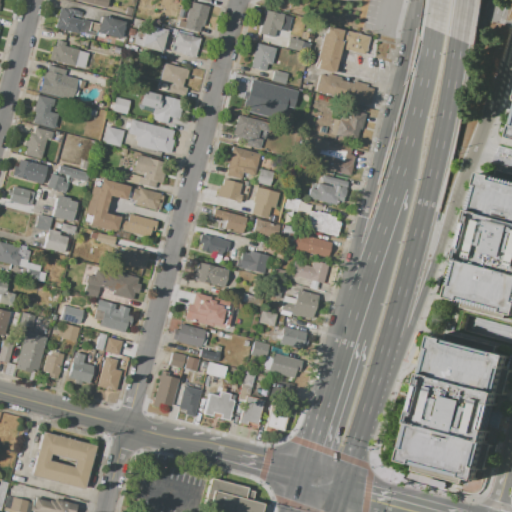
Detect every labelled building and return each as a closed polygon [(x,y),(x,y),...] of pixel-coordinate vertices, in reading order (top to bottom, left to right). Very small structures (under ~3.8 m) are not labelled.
[(73,0),(107,0),(105,9),(73,0)] [(208,7),(201,34),(182,29),(189,2),(208,7)] [(59,9),(64,10),(64,8),(80,12),(79,17),(71,14),(70,18),(81,21),(77,34),(54,28),(59,9)] [(258,34),(264,11),(282,15),(278,30),(274,29),(273,36),(272,38),(258,34)] [(100,16),(124,22),(119,39),(95,32),(100,16)] [(138,24),(166,31),(160,53),(132,46),(138,24)] [(316,69),(318,61),(315,60),(322,34),(325,34),(327,27),(341,31),(338,41),(341,42),(332,73),(316,69)] [(128,28),(135,30),(133,38),(126,36),(128,28)] [(364,55),(341,49),(344,39),(341,38),(343,30),(369,37),(364,55)] [(175,32),(199,38),(194,57),(174,51),(175,46),(172,45),(175,32)] [(288,38),(301,41),(299,52),(285,48),(288,38)] [(48,59),(52,45),(54,46),(56,40),(64,42),(63,46),(88,53),(83,68),(48,59)] [(256,43),(274,48),(270,65),(266,64),(264,71),(249,67),(256,43)] [(163,64),(188,70),(185,79),(183,79),(181,87),(186,88),(184,96),(167,92),(168,86),(172,87),(172,84),(158,80),(163,64)] [(39,90),(44,71),(45,71),(47,65),(65,70),(64,75),(76,78),(71,99),(39,90)] [(272,71),(287,74),(284,85),(270,81),(272,71)] [(315,91),(314,91),(318,75),(325,77),(326,75),(326,74),(338,77),(337,80),(355,85),(356,82),(366,84),(365,87),(372,89),(368,106),(315,91)] [(83,81),(81,90),(78,89),(76,97),(72,96),(76,80),(83,81)] [(248,82),(269,88),(265,103),(256,100),(255,105),(257,106),(255,113),(239,108),(243,94),(245,94),(248,82)] [(298,109),(277,104),(281,88),(302,93),(298,109)] [(141,91),(180,101),(175,121),(167,119),(166,124),(149,119),(152,108),(138,104),(141,91)] [(37,95),(52,99),(49,112),(57,114),(53,129),(31,123),(34,111),(33,111),(37,95)] [(116,98),(130,102),(126,116),(112,112),(116,98)] [(96,110),(94,117),(87,115),(89,108),(96,110)] [(358,141),(337,136),(340,122),(346,124),(349,111),(365,115),(358,141)] [(238,115),(260,121),(256,136),(245,133),(244,135),(253,138),(251,147),(234,143),(235,138),(233,137),(238,115)] [(130,119),(173,131),(171,140),(173,140),(169,154),(155,150),(155,152),(134,146),(137,136),(126,134),(130,119)] [(24,154),(31,126),(52,132),(49,141),(45,140),(41,158),(24,154)] [(106,128),(124,132),(119,148),(102,143),(106,128)] [(349,176),(320,168),(322,160),(310,157),(312,148),(306,146),(308,136),(350,148),(348,155),(354,156),(349,176)] [(231,147),(259,155),(253,175),(242,172),(240,179),(224,174),(227,163),(224,163),(227,152),(230,153),(231,147)] [(135,155),(135,154),(149,158),(149,159),(163,163),(161,172),(164,173),(161,184),(156,182),(155,182),(154,189),(125,182),(127,174),(143,178),(144,173),(131,170),(135,155)] [(41,184),(10,176),(12,167),(16,168),(18,160),(45,167),(41,184)] [(82,160),(88,162),(85,171),(79,169),(82,160)] [(58,166),(87,173),(84,181),(56,174),(58,166)] [(258,169),(272,173),(268,186),(254,183),(258,169)] [(511,179),(483,172),(449,298),(511,315),(511,179)] [(50,174),(62,178),(61,182),(67,184),(65,191),(64,193),(58,191),(58,192),(45,189),(50,174)] [(312,199),(316,183),(331,187),(331,185),(320,182),(322,174),(348,181),(342,203),(339,202),(338,206),(312,199)] [(100,179),(128,186),(124,201),(108,197),(104,213),(118,217),(114,232),(88,225),(90,215),(85,213),(92,186),(98,188),(100,179)] [(222,180),(240,185),(236,201),(244,204),(242,211),(226,207),(228,200),(218,197),(215,196),(218,186),(220,187),(222,180)] [(12,186),(29,191),(24,207),(7,203),(12,186)] [(132,189),(136,190),(137,188),(159,194),(158,196),(162,196),(159,208),(155,207),(154,211),(133,205),(134,202),(129,200),(132,189)] [(248,215),(270,219),(275,192),(254,188),(248,215)] [(304,189),(313,192),(311,200),(302,198),(304,189)] [(54,195),(75,201),(70,221),(49,216),(54,195)] [(286,197),(298,200),(295,211),(283,208),(286,197)] [(214,208),(245,217),(241,234),(222,229),(224,222),(212,218),(211,218),(214,208)] [(304,226),(308,211),(314,213),(314,211),(328,215),(328,216),(334,218),(333,222),(339,223),(336,236),(312,230),(313,229),(304,226)] [(37,214),(51,218),(47,232),(33,229),(37,214)] [(123,218),(127,218),(128,214),(156,222),(153,231),(149,230),(147,239),(119,232),(123,218)] [(255,220),(255,219),(276,225),(272,239),(251,234),(255,220)] [(61,224),(74,227),(72,235),(59,231),(61,224)] [(282,225),(294,228),(292,236),(281,232),(282,225)] [(42,247),(46,233),(65,237),(61,252),(42,247)] [(96,233),(110,237),(108,244),(94,241),(96,233)] [(199,234),(212,237),(219,239),(219,240),(229,242),(226,252),(223,251),(223,253),(221,252),(220,256),(197,249),(199,243),(197,242),(199,234)] [(310,237),(333,243),(329,259),(290,249),(293,239),(308,243),(310,237)] [(0,263),(0,243),(16,247),(14,254),(18,255),(15,267),(0,263)] [(123,246),(148,253),(143,270),(120,264),(120,266),(114,264),(118,251),(122,252),(123,246)] [(279,249),(291,252),(287,265),(275,262),(279,249)] [(240,252),(247,253),(247,251),(267,256),(262,274),(236,267),(238,259),(240,252)] [(292,262),(310,267),(312,261),(327,265),(322,283),(289,275),(292,262)] [(199,263),(229,271),(224,289),(191,281),(194,271),(197,272),(199,263)] [(95,267),(137,278),(136,284),(139,284),(137,293),(133,293),(131,300),(120,297),(118,303),(83,294),(86,283),(85,283),(87,274),(93,276),(95,267)] [(24,278),(27,269),(37,272),(35,281),(24,278)] [(272,269),(287,273),(285,280),(271,276),(272,269)] [(0,278),(6,280),(4,290),(12,292),(8,306),(0,303),(0,278)] [(279,301),(268,298),(272,280),(284,283),(279,301)] [(296,290),(317,295),(314,305),(316,306),(312,321),(289,315),(290,313),(279,310),(283,296),(294,299),(296,290)] [(239,292),(249,295),(246,304),(237,301),(239,292)] [(186,303),(214,311),(210,327),(179,319),(181,309),(184,310),(186,303)] [(62,306),(81,311),(78,324),(59,319),(62,306)] [(45,311),(43,317),(37,315),(38,309),(45,311)] [(103,309),(132,317),(129,327),(125,326),(123,332),(99,325),(103,309)] [(259,310),(275,315),(272,327),(256,322),(259,310)] [(21,312),(42,318),(39,332),(17,326),(21,312)] [(62,324),(77,328),(73,341),(58,337),(62,324)] [(179,324),(204,330),(199,348),(174,341),(175,339),(172,338),(174,329),(177,330),(179,324)] [(285,327),(307,332),(304,344),(302,344),(301,350),(281,345),(285,327)] [(47,330),(44,342),(38,340),(41,328),(47,330)] [(98,333),(105,335),(101,350),(94,348),(98,333)] [(511,356),(434,336),(430,349),(424,347),(417,372),(423,374),(418,392),(414,391),(410,405),(414,407),(410,424),(403,422),(397,447),(403,449),(399,463),(413,466),(411,471),(463,485),(465,478),(476,481),(479,469),(484,470),(492,441),(487,439),(491,427),(499,429),(501,422),(503,413),(500,412),(511,368),(511,356)] [(106,338),(121,342),(118,355),(102,351),(106,338)] [(23,339),(38,343),(30,372),(15,368),(23,339)] [(10,343),(0,340),(0,361),(6,363),(10,343)] [(252,341),(267,345),(264,359),(248,355),(252,341)] [(200,349),(219,354),(217,362),(198,357),(200,349)] [(44,353),(48,354),(49,351),(61,355),(56,375),(39,371),(44,353)] [(85,383),(66,378),(73,352),(83,355),(81,363),(90,365),(85,383)] [(170,352),(184,356),(181,369),(167,365),(170,352)] [(271,354),(300,361),(297,372),(295,371),(294,371),(292,377),(292,379),(266,372),(271,354)] [(198,360),(194,372),(182,369),(186,357),(186,356),(198,360)] [(103,357),(115,360),(113,369),(119,371),(113,391),(109,390),(109,392),(102,390),(102,389),(95,387),(103,357)] [(207,363),(224,367),(222,377),(205,373),(207,363)] [(160,370),(167,372),(166,376),(177,379),(171,407),(163,405),(162,409),(151,406),(160,370)] [(244,372),(254,375),(250,387),(240,385),(244,372)] [(183,387),(199,391),(192,416),(183,414),(184,411),(177,409),(183,387)] [(208,394),(218,397),(219,392),(227,394),(229,395),(227,400),(232,401),(227,420),(219,418),(220,414),(211,412),(210,416),(202,414),(202,413),(207,394),(208,394)] [(244,396),(261,401),(256,424),(246,422),(245,425),(238,423),(244,396)] [(269,404),(263,431),(275,434),(276,429),(282,430),(287,408),(269,404)] [(41,431),(94,446),(82,490),(29,476),(41,431)] [(204,503),(211,479),(248,490),(245,501),(264,506),(262,511),(232,511),(233,511),(204,503)] [(12,497),(26,501),(23,511),(15,511),(8,510),(12,497)] [(29,511),(33,499),(47,502),(48,500),(52,502),(53,499),(77,506),(75,511),(29,511)]
